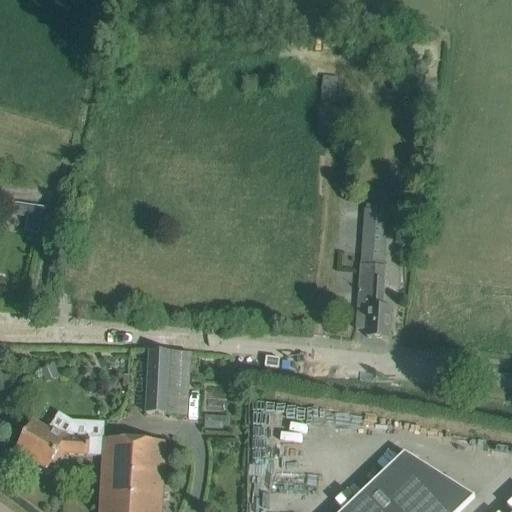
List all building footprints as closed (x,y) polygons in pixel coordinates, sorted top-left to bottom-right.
[(321,100),(336,101),(337,77),(322,76),(321,100)] [(45,207),(13,203),(11,214),(43,218),(45,207)] [(367,338),(388,339),(390,307),(383,307),(385,266),(383,266),(387,210),(364,209),(360,265),(356,330),(368,330),(367,338)] [(191,353),(150,351),(145,414),(186,417),(191,353)] [(41,370),(46,382),(59,377),(54,364),(41,370)] [(51,426),(47,433),(32,424),(16,451),(48,470),(52,463),(57,466),(64,454),(103,456),(99,511),(162,511),(166,442),(106,439),(106,434),(88,433),(88,438),(68,436),(51,426)] [(458,511),(475,497),(474,496),(456,511),(432,511),(391,467),(405,454),(404,453),(342,511),(458,511)]
